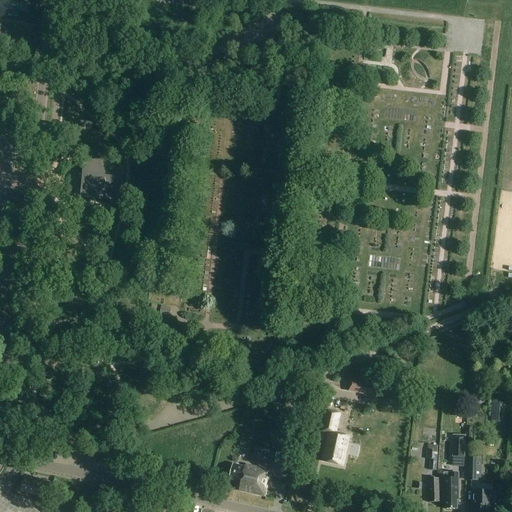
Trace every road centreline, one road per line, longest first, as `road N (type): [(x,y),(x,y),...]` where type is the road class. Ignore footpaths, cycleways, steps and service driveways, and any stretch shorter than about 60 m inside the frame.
road 1 (unclassified): [(79,472),(91,445),(343,364)]
road 2 (tertiary): [(0,282),(24,245),(53,0)]
road 3 (track): [(343,364),(511,297)]
